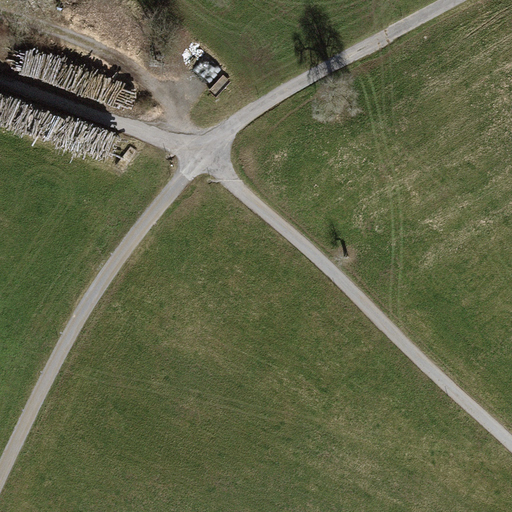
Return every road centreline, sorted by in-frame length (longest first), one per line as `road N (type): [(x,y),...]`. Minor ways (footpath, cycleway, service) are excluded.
road 1 (track): [(205,158),(511,445)]
road 2 (track): [(0,495),(80,324),(205,158)]
road 3 (track): [(205,158),(288,85),(454,0)]
road 4 (track): [(0,82),(205,158)]
